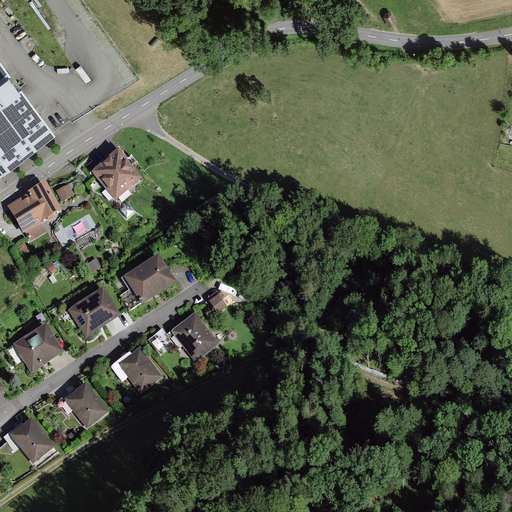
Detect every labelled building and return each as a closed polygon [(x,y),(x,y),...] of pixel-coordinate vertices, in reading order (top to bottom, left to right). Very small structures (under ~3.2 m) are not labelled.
[(383,13),(381,16),(387,25),(393,21),(388,12),(386,12),(383,13)] [(0,173),(55,133),(0,59),(0,173)] [(120,151),(93,173),(116,201),(143,178),(120,151)] [(29,196),(9,208),(24,233),(26,233),(31,241),(46,233),(40,223),(47,219),(62,210),(45,183),(28,193),(29,196)] [(69,185),(56,192),(62,203),(75,196),(69,185)] [(26,242),(18,248),(24,257),(32,251),(26,242)] [(177,283),(159,256),(125,278),(142,305),(159,294),(177,283)] [(96,260),(87,266),(92,274),(101,267),(96,260)] [(120,316),(103,290),(70,311),(87,338),(103,327),(120,316)] [(222,294),(210,302),(218,313),(233,303),(229,297),(222,294)] [(196,313),(172,333),(197,364),(221,344),(196,313)] [(65,353),(46,324),(14,345),(33,374),(48,364),(65,353)] [(158,351),(165,348),(160,339),(154,342),(158,351)] [(140,349),(119,365),(141,394),(163,378),(140,349)] [(87,383),(65,401),(88,430),(110,412),(87,383)] [(33,419),(11,435),(33,463),(55,446),(33,419)]
